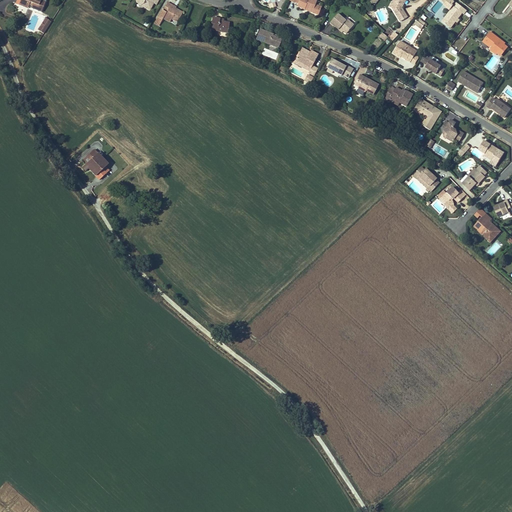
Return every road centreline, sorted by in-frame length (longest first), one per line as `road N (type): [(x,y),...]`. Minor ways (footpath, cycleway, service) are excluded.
road 1 (track): [(123,240),(160,288),(305,402),(374,511)]
road 2 (residential): [(248,5),(393,64),(511,135)]
road 3 (residential): [(0,24),(37,122),(123,240)]
